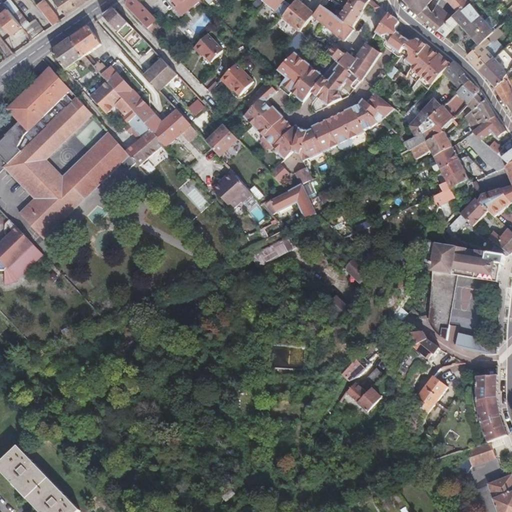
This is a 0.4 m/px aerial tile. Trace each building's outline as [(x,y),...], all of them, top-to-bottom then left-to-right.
[(57,15),(45,0),(43,0),(37,5),(54,25),(59,21),(57,15)] [(55,0),(68,15),(78,8),(72,0),(55,0)] [(128,0),(127,7),(148,29),(157,20),(139,1),(141,0),(128,0)] [(200,1),(198,0),(172,0),(178,6),(176,8),(182,16),(200,1)] [(264,0),(263,1),(265,3),(275,11),(283,0),(264,0)] [(283,0),(275,11),(284,18),(298,0),(297,0),(283,0)] [(284,18),(283,18),(301,33),(315,16),(316,14),(298,0),(284,18)] [(341,0),(332,12),(353,29),(368,6),(371,0),(341,0)] [(380,7),(371,0),(368,6),(377,12),(380,7)] [(406,0),(420,15),(425,11),(421,0),(406,0)] [(420,15),(426,20),(434,13),(430,7),(428,5),(432,0),(439,0),(441,1),(441,0),(421,0),(425,11),(420,15)] [(448,0),(459,12),(471,2),(469,0),(448,0)] [(487,38),(495,31),(481,15),(471,2),(459,12),(453,17),(439,29),(447,36),(460,22),(475,38),(480,44),(481,44),(487,38)] [(0,18),(13,34),(22,26),(4,4),(0,6),(0,18)] [(426,20),(432,25),(446,11),(439,5),(435,12),(434,13),(426,20)] [(344,40),(346,42),(355,30),(353,29),(332,12),(323,6),(316,14),(315,16),(332,30),(328,36),(339,45),(344,40)] [(120,32),(119,33),(125,40),(136,30),(115,9),(104,16),(120,32)] [(439,29),(453,17),(446,11),(432,25),(438,31),(439,29)] [(191,28),(198,34),(211,19),(204,13),(191,28)] [(397,19),(389,13),(386,18),(393,22),(397,19)] [(381,39),(389,45),(398,32),(397,32),(397,26),(399,24),(399,20),(397,19),(393,22),(386,18),(376,33),(382,37),(381,39)] [(157,20),(148,29),(153,34),(162,25),(157,20)] [(102,45),(89,26),(71,39),(84,58),(85,57),(89,54),(102,45)] [(505,33),(499,28),(495,31),(487,38),(493,44),(505,33)] [(410,41),(398,32),(389,45),(401,54),(410,41)] [(300,33),(289,45),(296,52),(308,40),(300,33)] [(224,50),(209,34),(195,48),(200,53),(201,52),(205,56),(212,63),(224,50)] [(468,55),(479,67),(492,55),(498,50),(493,44),(487,38),(481,44),(480,44),(468,55)] [(84,58),(71,39),(53,51),(66,70),(81,59),(90,69),(93,66),(93,65),(85,57),(84,58)] [(411,42),(410,41),(401,54),(409,60),(407,61),(414,67),(425,51),(419,46),(421,41),(418,39),(416,40),(411,42)] [(428,46),(421,41),(419,46),(425,51),(428,46)] [(349,53),(340,64),(362,81),(363,81),(382,54),(368,44),(357,59),(349,53)] [(349,53),(349,52),(343,47),(340,50),(334,46),(328,54),(340,64),(349,53)] [(445,73),(448,69),(443,64),(446,59),(441,54),(440,56),(437,60),(431,55),(433,50),(428,46),(425,51),(414,67),(409,74),(418,82),(419,81),(429,90),(433,85),(445,73)] [(433,50),(431,55),(437,60),(440,56),(433,50)] [(362,81),(340,64),(335,71),(336,73),(330,80),(296,53),(278,71),(287,78),(282,85),(284,86),(281,89),(289,96),(292,92),(304,103),(312,93),(316,89),(322,93),(318,98),(329,106),(343,99),(340,92),(347,83),(355,89),(362,81)] [(89,54),(85,57),(93,65),(96,62),(89,54)] [(494,58),(492,55),(479,67),(481,69),(494,58)] [(486,76),(496,87),(506,76),(508,74),(499,62),(495,57),(494,58),(481,69),(486,75),(486,76)] [(178,75),(163,59),(146,75),(161,92),(178,75)] [(446,59),(443,64),(448,69),(452,65),(446,59)] [(97,64),(95,67),(108,82),(139,115),(146,124),(156,115),(112,66),(108,69),(103,63),(101,64),(99,62),(97,64)] [(445,73),(461,90),(471,81),(464,76),(466,74),(455,62),(452,65),(448,69),(445,73)] [(255,82),(237,64),(222,79),(228,85),(229,84),(235,90),(241,96),(255,82)] [(56,73),(51,67),(44,74),(49,79),(56,73)] [(72,91),(56,73),(49,79),(44,74),(20,98),(10,112),(20,122),(7,135),(8,136),(12,141),(0,153),(0,152),(0,169),(7,162),(9,164),(6,168),(36,199),(20,214),(44,239),(113,173),(91,151),(64,177),(47,160),(90,117),(75,100),(74,100),(68,94),(72,91)] [(511,91),(511,87),(508,81),(506,76),(496,87),(507,104),(511,110),(511,91)] [(461,90),(457,94),(469,105),(482,91),(471,81),(461,90)] [(138,163),(140,167),(165,145),(146,124),(139,115),(108,82),(92,97),(108,115),(117,105),(124,113),(120,117),(128,125),(125,128),(131,134),(133,133),(136,130),(142,138),(139,140),(127,151),(130,156),(138,163)] [(268,82),(240,111),(264,136),(261,139),(261,146),(265,150),(272,150),(275,148),(286,159),(293,152),(300,129),(297,125),(294,128),(293,129),(288,124),(283,119),(285,118),(269,101),(278,92),(268,82)] [(322,93),(316,89),(312,93),(318,98),(322,93)] [(467,118),(476,131),(483,126),(496,118),(497,118),(487,100),(482,91),(469,105),(475,111),(467,118)] [(400,112),(376,93),(368,103),(364,99),(359,105),(340,115),(342,120),(336,123),(329,126),(327,121),(313,128),(313,130),(309,132),(301,155),(305,162),(338,146),(340,149),(347,152),(351,149),(353,142),(352,139),(366,133),(365,131),(372,128),(378,123),(376,119),(381,113),(387,118),(384,120),(388,123),(400,112)] [(78,97),(75,100),(90,117),(93,114),(78,97)] [(20,98),(8,109),(10,112),(20,98)] [(432,118),(443,107),(436,99),(422,114),(423,114),(411,126),(417,138),(421,136),(439,126),(432,118)] [(455,119),(443,107),(432,118),(439,126),(421,136),(417,138),(405,142),(410,151),(428,142),(446,133),(444,131),(455,119)] [(146,124),(165,145),(170,151),(172,149),(169,146),(178,138),(183,134),(190,142),(199,133),(178,110),(164,122),(157,114),(156,115),(146,124)] [(376,119),(378,123),(383,120),(384,120),(387,118),(381,113),(376,119)] [(476,131),(474,133),(483,141),(493,134),(494,136),(497,135),(500,139),(508,132),(496,118),(483,126),(476,131)] [(224,124),(206,140),(222,157),(239,141),(224,124)] [(301,155),(309,132),(300,129),(293,152),(301,155)] [(136,130),(133,133),(139,140),(142,138),(136,130)] [(110,133),(91,151),(113,173),(123,163),(130,156),(127,151),(110,133)] [(432,151),(435,157),(454,147),(446,133),(428,142),(428,143),(432,151)] [(466,138),(478,154),(486,144),(483,141),(474,133),(466,138)] [(8,136),(0,143),(0,152),(0,153),(12,141),(8,136)] [(505,149),(499,155),(510,164),(511,163),(511,139),(504,147),(505,149)] [(495,142),(490,147),(499,155),(505,149),(504,147),(502,148),(495,142)] [(428,143),(413,150),(417,159),(432,151),(428,143)] [(486,144),(478,154),(499,172),(506,168),(507,168),(510,164),(499,155),(490,147),(486,144)] [(435,157),(442,170),(460,160),(454,147),(435,157)] [(443,173),(446,180),(465,170),(465,169),(469,167),(473,170),(479,166),(470,155),(460,160),(442,170),(443,173)] [(130,156),(123,163),(130,170),(138,163),(130,156)] [(435,157),(429,160),(436,173),(442,170),(435,157)] [(0,169),(0,173),(6,168),(9,164),(7,162),(0,169)] [(281,164),(271,173),(280,183),(290,174),(281,164)] [(295,173),(301,186),(303,185),(311,181),(314,180),(307,167),(295,173)] [(445,193),(434,198),(440,208),(435,216),(444,223),(445,224),(458,211),(453,201),(457,199),(452,190),(471,181),(465,170),(446,180),(448,183),(441,186),(445,193)] [(253,194),(232,172),(223,180),(225,182),(216,191),(233,210),(242,202),(244,203),(253,194)] [(443,173),(438,176),(441,182),(446,180),(443,173)] [(188,180),(180,189),(202,211),(210,202),(188,180)] [(223,180),(214,188),(216,191),(225,182),(223,180)] [(311,181),(303,185),(311,200),(318,196),(311,181)] [(274,215),(299,203),(307,220),(318,215),(311,200),(303,185),(301,186),(264,205),(274,215)] [(251,191),(260,201),(264,197),(256,187),(251,191)] [(511,187),(503,190),(511,201),(511,187)] [(511,201),(503,190),(482,196),(480,202),(490,211),(496,217),(511,204),(511,201)] [(477,199),(462,215),(467,220),(475,227),(490,211),(480,202),(477,199)] [(250,213),(260,225),(269,218),(258,206),(250,213)] [(511,228),(511,214),(509,212),(502,220),(511,228)] [(451,246),(452,247),(458,240),(452,235),(467,220),(462,215),(442,235),(451,246)] [(435,216),(427,228),(437,232),(444,223),(435,216)] [(343,321),(367,355),(373,347),(390,324),(394,318),(405,304),(372,273),(356,258),(318,222),(253,257),(259,268),(297,247),(296,247),(313,237),(316,240),(313,243),(326,256),(324,258),(343,272),(346,269),(365,289),(355,299),(359,302),(353,311),(337,295),(333,299),(328,305),(343,321)] [(19,279),(44,255),(17,228),(0,244),(0,270),(6,271),(5,285),(11,284),(16,282),(18,280),(19,279)] [(270,239),(266,229),(260,232),(265,241),(270,239)] [(495,231),(489,238),(496,243),(497,244),(502,237),(495,231)] [(502,237),(497,244),(511,255),(511,254),(511,242),(504,235),(502,237)] [(459,276),(498,283),(502,265),(505,265),(506,256),(491,253),(452,247),(451,246),(425,242),(423,251),(422,256),(435,259),(433,271),(429,320),(430,322),(432,325),(436,331),(441,336),(448,341),(451,325),(459,276)] [(496,243),(491,253),(506,256),(510,256),(511,255),(497,244),(496,243)] [(358,256),(356,258),(372,273),(374,271),(358,256)] [(59,278),(54,273),(48,278),(54,283),(59,278)] [(328,305),(333,299),(329,295),(323,301),(328,305)] [(418,299),(411,295),(409,298),(405,304),(394,318),(399,324),(409,314),(418,299)] [(378,355),(383,357),(391,343),(394,336),(401,330),(397,326),(395,326),(394,326),(393,326),(390,324),(373,347),(380,354),(378,355)] [(420,333),(409,326),(404,328),(401,330),(394,336),(391,343),(415,347),(429,340),(425,332),(420,333)] [(492,355),(498,355),(499,344),(460,335),(457,347),(463,350),(475,352),(492,355)] [(429,340),(415,347),(433,362),(436,355),(437,356),(441,349),(429,340)] [(415,347),(391,343),(383,357),(387,360),(384,365),(396,372),(415,347)] [(358,360),(344,375),(348,380),(349,382),(359,376),(367,369),(364,366),(370,362),(378,355),(380,354),(373,347),(367,355),(361,363),(358,360)] [(386,376),(377,368),(366,378),(374,386),(386,376)] [(435,376),(409,410),(426,424),(429,414),(449,387),(435,376)] [(482,423),(489,443),(491,442),(494,441),(509,436),(503,418),(499,398),(499,376),(478,377),(477,400),(482,423)] [(356,383),(347,392),(368,413),(383,398),(373,389),(368,394),(356,383)] [(511,445),(511,444),(509,436),(494,441),(498,451),(511,445)] [(489,443),(467,450),(470,458),(467,461),(455,466),(456,476),(468,472),(472,466),(473,467),(497,459),(491,442),(489,443)] [(19,446),(0,464),(0,469),(40,511),(80,511),(81,511),(19,446)] [(511,511),(511,475),(488,484),(489,486),(498,511),(511,511)] [(216,490),(223,497),(230,490),(223,483),(216,490)] [(475,491),(482,511),(498,511),(489,486),(475,491)]
